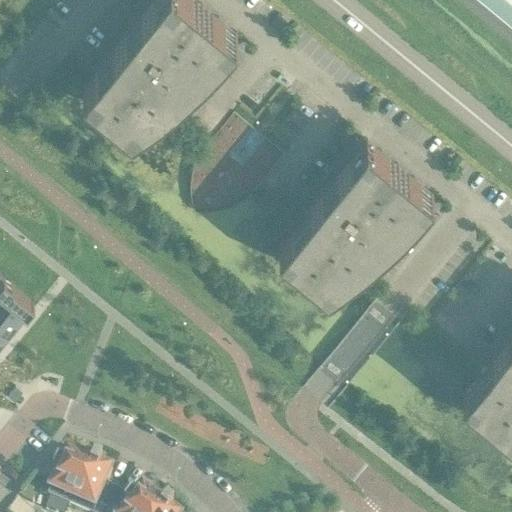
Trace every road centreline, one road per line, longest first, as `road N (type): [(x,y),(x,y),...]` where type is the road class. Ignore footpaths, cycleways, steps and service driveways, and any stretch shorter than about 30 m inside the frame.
road 1 (residential): [(223,511),(173,461),(77,412),(33,413),(0,451)]
road 2 (secondary): [(511,148),(332,0)]
road 3 (residential): [(398,505),(302,418)]
